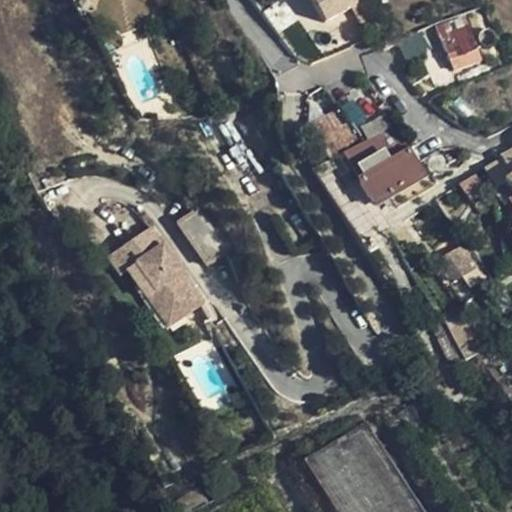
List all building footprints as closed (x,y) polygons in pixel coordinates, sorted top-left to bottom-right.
[(306,0),(320,25),(330,19),(351,7),(347,0),(306,0)] [(351,7),(330,19),(335,30),(346,24),(350,30),(361,24),(351,7)] [(477,50),(468,26),(455,31),(453,25),(438,31),(444,46),(442,47),(448,62),(476,51),(477,50)] [(341,107),(316,121),(334,153),(359,139),(341,107)] [(414,146),(399,121),(361,144),(343,154),(358,182),(408,151),(414,146)] [(446,167),(459,158),(447,150),(441,153),(443,155),(445,158),(446,161),(447,164),(446,167)] [(421,172),(408,151),(358,182),(373,204),(384,197),(422,172),(421,172)] [(501,188),(508,183),(511,180),(511,154),(501,161),(506,169),(493,177),(501,188)] [(488,165),(493,177),(506,169),(501,161),(499,159),(488,165)] [(429,167),(421,172),(422,172),(384,197),(392,211),(438,183),(429,167)] [(510,218),(511,220),(511,204),(511,203),(511,187),(508,183),(501,188),(501,189),(495,194),(498,227),(510,218)] [(225,259),(195,219),(180,231),(210,271),(225,259)] [(204,306),(151,233),(116,259),(126,273),(129,271),(137,265),(171,312),(179,306),(188,318),(204,306)] [(466,268),(458,252),(443,259),(452,276),(456,274),(460,282),(467,278),(463,270),(466,268)] [(126,273),(116,259),(107,266),(117,280),(126,273)] [(137,265),(129,271),(172,330),(188,318),(179,306),(171,312),(137,265)]
